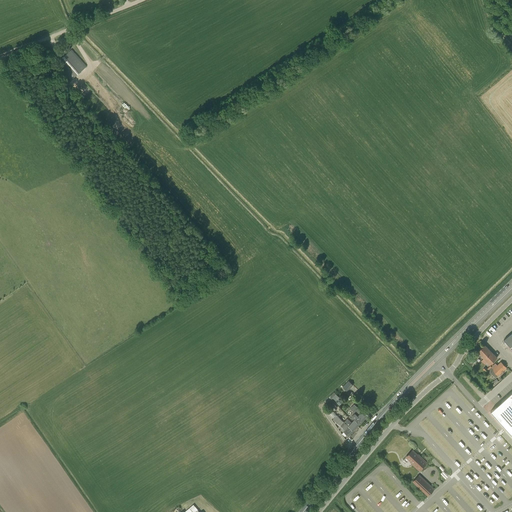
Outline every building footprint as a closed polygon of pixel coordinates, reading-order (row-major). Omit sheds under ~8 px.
[(86,67),(71,50),(56,63),(70,80),(86,67)] [(511,332),(504,340),(511,349),(511,391),(490,411),(511,435),(511,332)] [(477,352),(484,359),(488,355),(491,358),(494,355),(485,345),(477,352)] [(488,355),(484,359),(489,365),(497,358),(494,355),(491,358),(488,355)] [(501,362),(497,365),(490,372),(495,377),(499,373),(501,375),(503,373),(502,371),(506,367),(501,362)] [(495,363),(492,367),(488,370),(490,372),(497,365),(495,363)] [(349,381),(343,387),(347,392),(353,385),(349,381)] [(350,409),(353,412),(356,414),(358,416),(362,421),(367,415),(362,411),(361,412),(357,408),(357,407),(354,404),(350,409)] [(354,420),(353,421),(358,426),(362,421),(358,416),(356,414),(353,412),(350,416),(354,420)] [(348,427),(344,422),(337,416),(333,419),(345,430),(343,431),(348,436),(353,431),(348,427)] [(347,419),(344,422),(348,427),(353,431),(358,426),(353,421),(351,422),(347,419)] [(411,462),(410,462),(419,470),(426,463),(419,456),(412,450),(406,457),(411,462)] [(434,489),(419,475),(413,482),(427,496),(434,489)]
